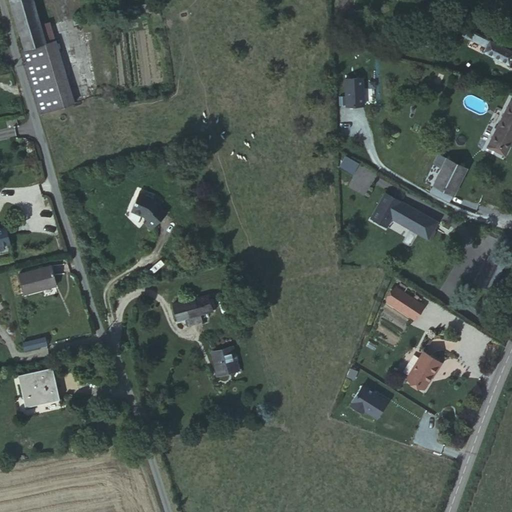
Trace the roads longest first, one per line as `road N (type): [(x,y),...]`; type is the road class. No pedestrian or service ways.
road 1 (residential): [(2,0),(109,350)]
road 2 (tertiary): [(448,511),(511,340)]
road 3 (residential): [(109,350),(169,511)]
road 4 (residential): [(109,350),(124,301),(141,293),(163,303),(178,331),(193,333)]
